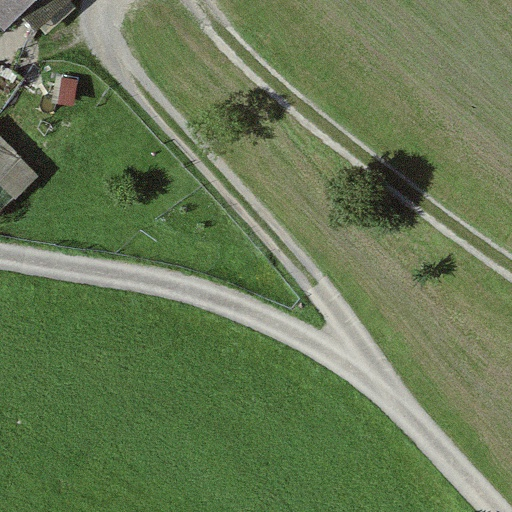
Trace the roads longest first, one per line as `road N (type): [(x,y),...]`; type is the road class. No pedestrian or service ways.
road 1 (track): [(362,371),(85,24),(110,0)]
road 2 (track): [(191,0),(429,209),(511,257)]
road 3 (track): [(362,371),(107,278),(0,253)]
road 4 (unclassified): [(494,511),(362,371)]
